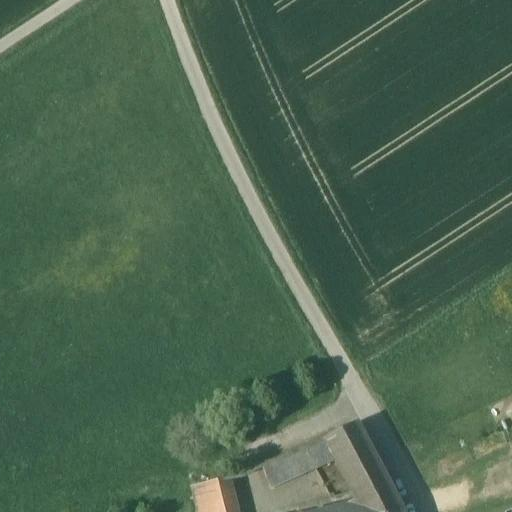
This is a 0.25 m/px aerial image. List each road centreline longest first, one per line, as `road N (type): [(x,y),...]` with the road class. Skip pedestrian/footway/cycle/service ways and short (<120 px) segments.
road 1 (track): [(356,375),(245,179),(170,0)]
road 2 (residential): [(428,511),(356,375)]
